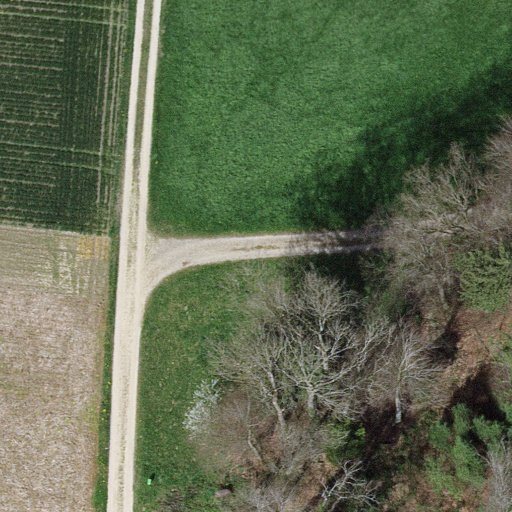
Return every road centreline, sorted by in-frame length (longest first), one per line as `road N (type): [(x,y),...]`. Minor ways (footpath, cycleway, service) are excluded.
road 1 (track): [(138,268),(482,244),(511,227)]
road 2 (track): [(160,0),(138,268)]
road 3 (track): [(138,268),(126,511)]
